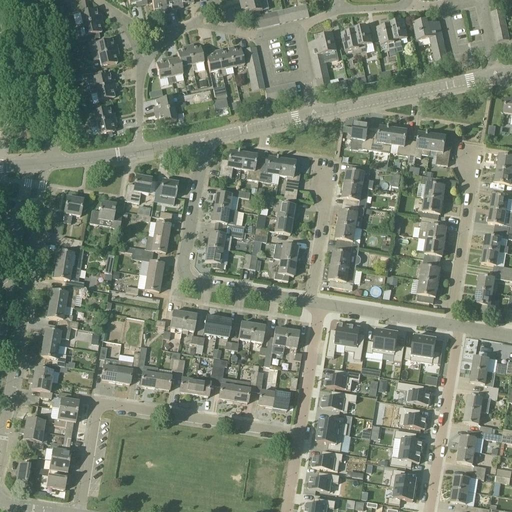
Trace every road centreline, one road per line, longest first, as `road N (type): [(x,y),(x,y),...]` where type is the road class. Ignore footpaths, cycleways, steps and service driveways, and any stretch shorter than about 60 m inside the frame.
road 1 (residential): [(80,511),(96,411),(108,403),(299,435)]
road 2 (residential): [(0,433),(46,163)]
road 3 (residential): [(309,303),(186,277),(207,139)]
road 4 (unclassified): [(497,75),(315,117)]
road 5 (residential): [(428,511),(458,327)]
road 6 (residential): [(30,164),(0,345)]
road 7 (residential): [(449,326),(480,148)]
road 8 (residential): [(55,162),(50,65),(34,0)]
road 9 (residential): [(309,303),(330,167)]
road 10 (residential): [(299,435),(321,305)]
road 11 (residential): [(449,326),(321,305)]
